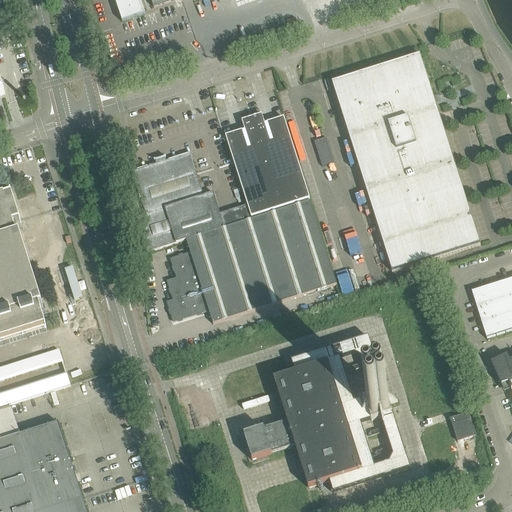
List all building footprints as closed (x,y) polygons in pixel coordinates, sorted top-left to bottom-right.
[(114,0),(123,23),(146,15),(140,0),(150,0),(154,8),(178,0),(114,0)] [(420,56),(332,84),(392,274),(481,246),(437,107),(438,107),(440,108),(442,107),(443,105),(440,94),(438,93),(435,94),(435,96),(433,96),(420,56)] [(262,116),(242,123),(245,132),(226,138),(227,143),(252,219),(310,201),(284,119),(265,125),(262,116)] [(326,139),(314,143),(322,168),(334,164),(328,144),(326,139)] [(132,173),(146,216),(136,219),(137,220),(148,254),(171,246),(186,242),(225,229),(232,227),(250,221),(246,207),(220,215),(214,194),(204,197),(190,154),(166,162),(165,159),(166,158),(166,157),(163,159),(157,161),(154,161),(154,162),(155,162),(156,165),(132,173)] [(23,335),(22,335),(45,328),(46,328),(46,329),(47,328),(39,307),(42,306),(42,305),(41,306),(19,236),(20,236),(20,235),(17,236),(13,225),(20,223),(20,224),(21,224),(12,195),(11,195),(11,196),(5,198),(4,197),(4,198),(0,199),(0,342),(0,343),(0,342),(21,335),(22,336),(23,335)] [(171,295),(173,302),(167,304),(170,312),(169,312),(170,317),(171,316),(174,325),(178,323),(179,324),(183,322),(197,317),(198,318),(202,316),(209,313),(213,326),(337,286),(310,202),(250,221),(232,227),(225,229),(186,242),(190,254),(183,257),(183,256),(178,257),(179,258),(170,261),(173,269),(172,269),(174,274),(175,273),(177,280),(167,283),(170,291),(169,291),(170,296),(171,295)] [(73,268),(65,270),(75,301),(83,299),(73,268)] [(491,286),(491,287),(491,288),(482,290),(481,289),(481,290),(481,291),(472,293),(487,341),(487,340),(496,337),(496,338),(497,338),(496,337),(506,334),(506,335),(506,334),(511,331),(511,280),(510,281),(510,280),(510,281),(501,284),(500,283),(500,284),(500,285),(491,287),(491,286)] [(274,459),(273,455),(295,448),(309,490),(330,483),(333,495),(410,471),(393,416),(390,406),(398,403),(398,402),(389,404),(369,339),(292,363),(295,375),(274,382),(288,423),(265,431),(264,428),(240,435),(250,466),(274,459)] [(507,357),(491,365),(492,368),(502,387),(502,389),(503,390),(504,390),(505,390),(506,390),(511,389),(511,393),(511,362),(510,363),(507,357)] [(86,511),(59,424),(20,437),(0,443),(0,511),(86,511)]
